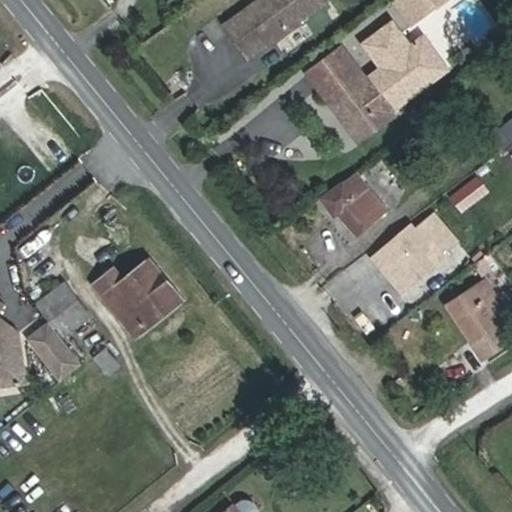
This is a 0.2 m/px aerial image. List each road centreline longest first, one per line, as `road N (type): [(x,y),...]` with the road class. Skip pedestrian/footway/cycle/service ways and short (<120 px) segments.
road 1 (secondary): [(37,0),(409,457)]
road 2 (unclassified): [(511,389),(409,457)]
